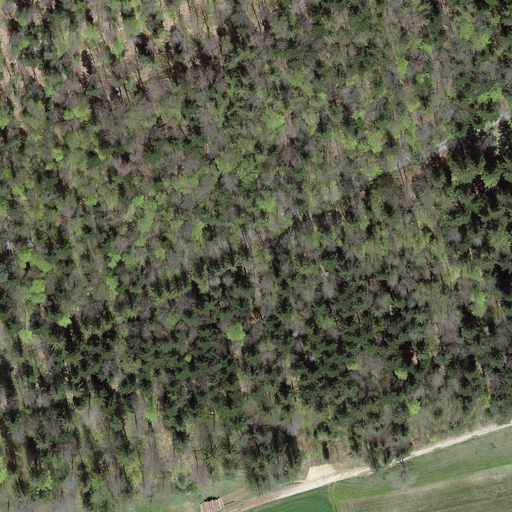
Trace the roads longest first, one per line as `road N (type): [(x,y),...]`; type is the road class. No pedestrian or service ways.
road 1 (unclassified): [(0,327),(277,214),(511,103)]
road 2 (track): [(349,475),(511,424)]
